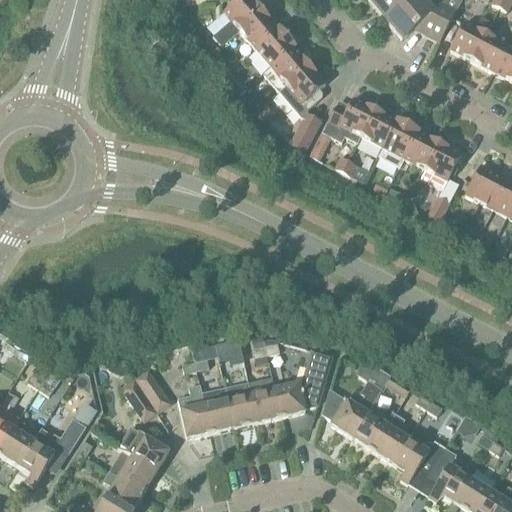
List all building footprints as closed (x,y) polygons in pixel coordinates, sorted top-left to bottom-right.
[(241,33),(261,16),(247,0),(241,0),(222,17),(230,26),(213,41),(221,50),(238,36),(241,33)] [(384,24),(411,0),(371,0),(367,4),(384,24)] [(418,0),(411,0),(384,24),(400,44),(416,30),(420,36),(420,37),(438,46),(455,15),(441,7),(432,15),(418,0)] [(499,12),(504,1),(502,0),(495,0),(492,8),(499,12)] [(511,4),(504,1),(499,12),(507,16),(511,5),(511,4)] [(161,18),(161,19),(171,30),(182,21),(172,9),(161,18)] [(277,33),(278,33),(277,32),(276,33),(261,16),(241,33),(238,36),(254,54),(277,34),(277,33)] [(480,47),(484,39),(491,26),(479,20),(472,33),(462,28),(448,55),(470,66),(480,47)] [(293,52),(293,53),(294,52),(278,33),(277,33),(277,34),(254,54),(269,72),(293,52)] [(492,77),(506,50),(484,39),(480,47),(470,66),(492,77)] [(207,62),(217,54),(211,48),(202,56),(207,62)] [(511,87),(511,53),(506,50),(492,77),(511,87)] [(277,97),(285,90),(308,71),(293,53),(293,52),(269,72),(262,79),(277,97)] [(217,54),(207,62),(213,69),(222,61),(217,54)] [(292,114),(300,108),(306,115),(307,115),(315,108),(310,102),(324,89),(308,71),(285,90),(277,97),(292,114)] [(238,99),(245,93),(237,83),(230,90),(238,99)] [(314,114),(325,118),(332,97),(321,94),(314,114)] [(254,117),(264,109),(258,102),(249,111),(254,117)] [(360,142),(374,115),(351,104),(345,116),(335,112),(322,137),(329,141),(337,131),(360,142)] [(264,109),(254,117),(260,124),(270,116),(264,109)] [(395,126),(395,124),(394,126),(374,115),(360,142),(381,153),(395,126)] [(303,158),(320,126),(305,118),(288,150),(303,158)] [(417,137),(417,136),(395,124),(395,126),(381,153),(377,160),(399,171),(402,164),(417,137)] [(417,137),(402,164),(424,175),(438,148),(417,137)] [(438,148),(424,175),(445,186),(459,159),(438,148)] [(341,177),(348,166),(340,162),(334,173),(341,177)] [(348,166),(341,177),(349,181),(355,169),(348,166)] [(478,207),(494,177),(479,170),(464,199),(478,207)] [(491,214),(507,184),(494,177),(478,207),(491,214)] [(506,221),(511,209),(511,186),(507,184),(491,214),(506,221)] [(384,199),(388,191),(377,186),(373,194),(384,199)] [(405,210),(409,202),(398,197),(394,205),(405,210)] [(437,201),(423,227),(435,233),(449,208),(437,201)] [(475,246),(479,237),(470,233),(466,242),(475,246)] [(479,237),(475,246),(484,251),(488,242),(479,237)] [(498,249),(494,257),(503,261),(507,254),(498,249)] [(263,349),(266,359),(273,358),(272,350),(276,349),(275,345),(270,343),(262,345),(263,349)] [(223,349),(215,350),(219,366),(226,364),(223,349)] [(266,359),(263,349),(251,352),(253,362),(266,359)] [(273,394),(280,422),(303,417),(302,413),(316,410),(330,360),(310,354),(304,372),(311,374),(308,386),(273,394)] [(193,367),(195,376),(208,373),(206,364),(193,367)] [(181,370),(183,379),(195,376),(193,367),(181,370)] [(38,392),(49,375),(40,370),(29,386),(38,392)] [(385,389),(390,380),(379,374),(374,382),(385,389)] [(49,375),(38,392),(47,398),(58,381),(49,375)] [(134,386),(156,418),(169,409),(147,377),(134,386)] [(390,380),(385,389),(405,402),(410,393),(390,380)] [(144,426),(156,418),(134,386),(123,394),(144,426)] [(366,418),(370,412),(381,394),(367,386),(360,398),(364,400),(356,412),(328,394),(320,419),(331,426),(329,430),(350,443),(358,431),(366,418)] [(209,438),(203,409),(199,389),(186,392),(188,400),(176,403),(185,443),(209,438)] [(256,427),(280,422),(273,394),(250,399),(256,427)] [(233,433),(256,427),(250,399),(226,404),(233,433)] [(426,413),(430,406),(421,400),(416,407),(426,413)] [(209,438),(233,433),(226,404),(203,409),(209,438)] [(430,406),(426,413),(436,420),(440,413),(430,406)] [(370,412),(366,418),(358,431),(350,443),(370,456),(386,431),(394,418),(383,411),(379,418),(370,412)] [(0,452),(12,434),(18,424),(0,412),(0,452)] [(72,425),(59,446),(40,434),(32,447),(16,471),(29,479),(24,487),(32,492),(45,471),(55,477),(83,433),(72,425)] [(96,441),(103,431),(96,426),(89,437),(96,441)] [(391,469),(406,444),(386,431),(370,456),(391,469)] [(0,460),(16,471),(32,447),(12,434),(0,452),(0,460)] [(488,452),(492,446),(482,439),(478,446),(488,452)] [(129,462),(154,477),(167,457),(142,441),(135,452),(124,445),(117,454),(129,462)] [(418,495),(444,453),(435,447),(433,450),(429,447),(422,449),(420,453),(406,444),(391,469),(403,477),(398,485),(406,489),(407,488),(418,495)] [(492,446),(488,452),(498,459),(502,452),(492,446)] [(77,457),(83,461),(89,451),(83,447),(77,457)] [(453,508),(468,483),(456,476),(459,471),(459,466),(454,463),(456,460),(444,453),(418,495),(427,501),(426,502),(434,507),(439,500),(453,508)] [(77,470),(83,461),(77,457),(71,467),(77,470)] [(141,498),(154,477),(129,462),(123,472),(115,467),(109,477),(141,498)] [(132,511),(141,498),(109,477),(104,486),(111,491),(104,502),(118,511),(132,511)] [(458,511),(478,511),(489,496),(468,483),(453,508),(458,511)] [(506,511),(509,509),(489,496),(478,511),(506,511)] [(118,511),(104,502),(97,511),(118,511)]
